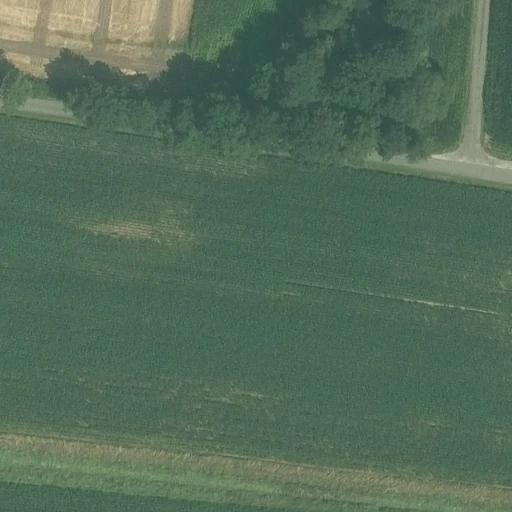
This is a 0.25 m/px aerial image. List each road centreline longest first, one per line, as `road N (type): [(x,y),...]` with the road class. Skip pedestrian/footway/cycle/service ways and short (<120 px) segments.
road 1 (unclassified): [(0,104),(511,179)]
road 2 (track): [(511,146),(488,103),(486,0)]
